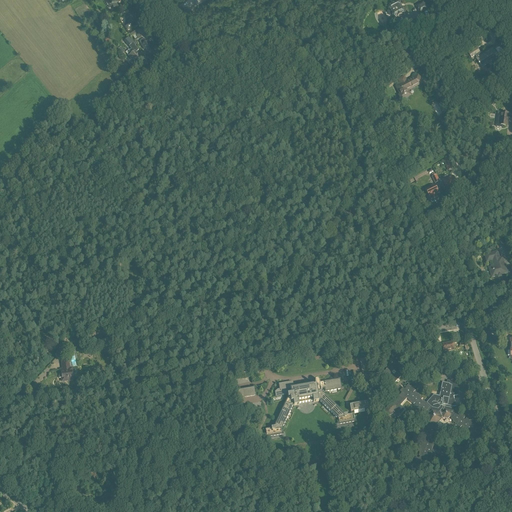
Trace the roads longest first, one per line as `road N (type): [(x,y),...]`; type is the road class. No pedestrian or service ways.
road 1 (unclassified): [(0,403),(467,322)]
road 2 (track): [(334,92),(347,120),(354,176),(331,240),(290,275),(246,295),(136,319)]
road 3 (track): [(467,322),(434,228),(351,82)]
road 4 (track): [(181,55),(256,36),(304,54),(334,92)]
road 5 (track): [(489,0),(351,82)]
road 6 (track): [(232,365),(223,404),(265,511)]
road 7 (track): [(140,193),(65,249),(16,271)]
road 8 (unclassified): [(511,457),(467,322)]
